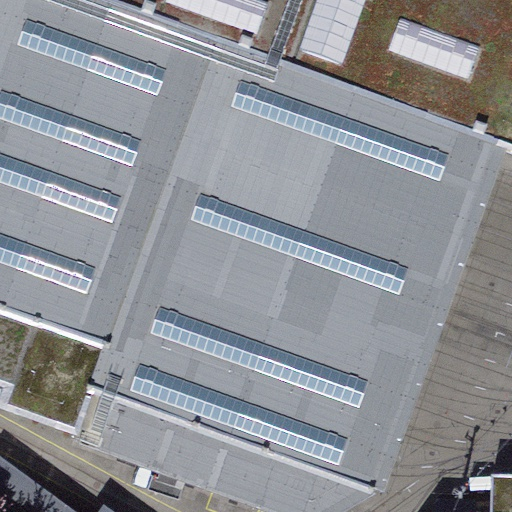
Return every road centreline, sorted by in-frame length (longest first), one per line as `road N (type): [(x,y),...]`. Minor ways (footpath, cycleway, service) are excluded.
road 1 (unknown): [(158,511),(0,431)]
road 2 (unknown): [(511,430),(404,511)]
